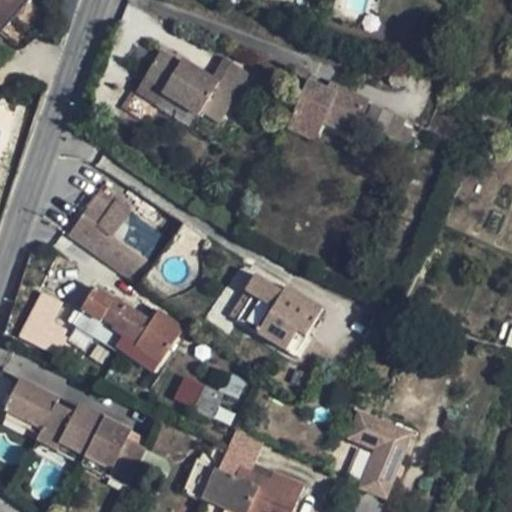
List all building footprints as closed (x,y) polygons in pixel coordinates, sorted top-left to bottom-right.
[(0,0),(0,19),(37,3),(35,0),(0,0)] [(469,28),(477,10),(464,5),(457,23),(469,28)] [(216,84),(210,80),(181,61),(178,65),(160,53),(144,78),(162,90),(160,93),(197,116),(199,113),(217,124),(233,99),(215,88),(216,84)] [(223,59),(210,80),(216,84),(215,88),(233,99),(247,75),(223,59)] [(293,116),(322,129),(324,124),(340,88),(331,83),(327,90),(309,82),(293,116)] [(368,103),(340,88),(324,124),(354,137),(368,103)] [(385,136),(393,116),(372,107),(363,127),(385,136)] [(287,128),(316,142),(322,129),(293,116),(287,128)] [(404,121),(393,116),(385,136),(396,141),(404,121)] [(484,125),(477,140),(499,148),(503,133),(484,125)] [(67,237),(137,289),(152,269),(111,238),(131,212),(103,191),(67,237)] [(251,297),(236,322),(285,353),(297,334),(304,338),(315,319),(281,298),(284,293),(255,275),(245,293),(251,297)] [(281,298),(315,319),(321,309),(288,288),(284,293),(281,298)] [(133,311),(96,289),(82,311),(100,323),(102,320),(112,326),(106,335),(118,343),(116,347),(153,372),(182,328),(160,313),(151,323),(133,311)] [(230,318),(236,322),(251,297),(245,293),(230,318)] [(58,309),(41,300),(23,336),(64,359),(73,339),(62,334),(63,329),(52,323),(58,309)] [(297,368),(288,390),(299,396),(308,373),(297,368)] [(61,401),(22,381),(3,417),(42,437),(40,443),(129,489),(148,452),(129,442),(133,435),(80,409),(77,415),(59,406),(61,401)] [(206,386),(193,412),(211,420),(223,394),(206,386)] [(223,408),(215,423),(226,428),(234,413),(223,408)] [(416,431),(360,413),(351,440),(380,450),(367,490),(393,499),(416,431)] [(298,511),(309,489),(271,472),(267,480),(239,467),(234,478),(216,470),(198,463),(186,491),(203,499),(233,511),(298,511)]
